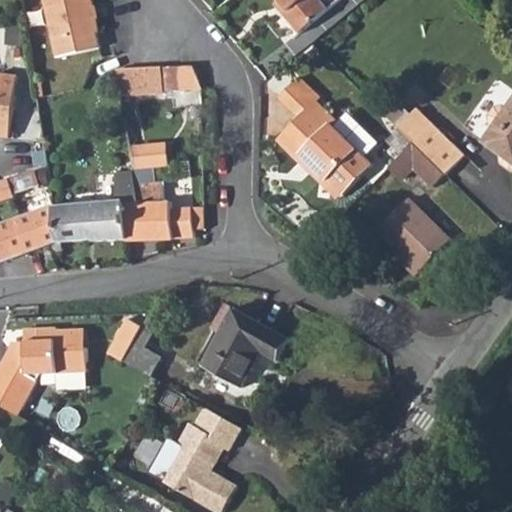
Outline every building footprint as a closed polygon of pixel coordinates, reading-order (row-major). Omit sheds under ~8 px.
[(100,34),(94,0),(46,0),(57,57),(100,49),(97,34),(100,34)] [(284,0),(292,9),(286,14),(303,34),(343,0),(284,0)] [(10,32),(13,52),(31,50),(28,29),(10,32)] [(195,67),(163,69),(164,94),(206,92),(195,67)] [(118,70),(123,95),(164,94),(163,69),(118,70)] [(280,94),(301,115),(318,99),(321,96),(301,74),(280,94)] [(0,138),(10,140),(19,78),(0,75),(0,138)] [(306,124),(296,133),(285,143),(301,159),(306,155),(342,192),(370,165),(333,125),(338,120),(318,99),(300,117),(306,124)] [(501,129),(491,142),(506,153),(503,157),(503,163),(511,169),(511,108),(508,106),(503,106),(494,118),(494,124),(501,129)] [(440,123),(424,107),(403,127),(419,143),(440,123)] [(279,137),(285,143),(306,124),(300,117),(279,137)] [(440,123),(419,143),(451,173),(471,154),(440,123)] [(438,186),(451,173),(419,143),(394,167),(405,179),(418,166),(438,186)] [(126,203),(129,241),(193,237),(192,208),(173,209),(172,202),(165,202),(164,181),(157,182),(156,165),(170,164),(169,144),(131,145),(138,183),(142,203),(126,203)] [(337,197),(342,192),(306,155),(301,159),(337,197)] [(95,242),(129,241),(126,203),(142,203),(138,183),(136,173),(135,168),(119,170),(122,200),(54,205),(59,243),(95,237),(95,242)] [(0,201),(16,196),(10,177),(0,180),(0,201)] [(411,202),(381,233),(401,254),(397,259),(417,279),(453,243),(411,202)] [(54,205),(0,225),(0,263),(50,246),(59,243),(54,205)] [(205,208),(192,208),(193,230),(205,230),(205,208)] [(212,325),(223,332),(238,307),(227,301),(212,325)] [(223,332),(205,362),(244,384),(266,348),(282,358),(294,338),(238,307),(223,332)] [(166,317),(154,309),(146,324),(126,358),(153,374),(165,354),(150,345),(166,317)] [(111,349),(126,358),(146,324),(131,315),(111,349)] [(16,340),(0,368),(0,403),(20,415),(45,371),(90,368),(89,344),(79,345),(78,327),(59,328),(59,325),(41,326),(41,339),(29,339),(16,340)] [(41,326),(29,326),(29,339),(41,339),(41,326)] [(89,327),(78,327),(79,345),(89,344),(89,327)] [(153,473),(221,511),(229,511),(243,488),(217,472),(211,468),(215,461),(221,465),(231,448),(235,450),(248,428),(210,407),(199,427),(194,424),(183,442),(173,437),(153,473)] [(215,461),(211,468),(217,472),(221,465),(215,461)]
